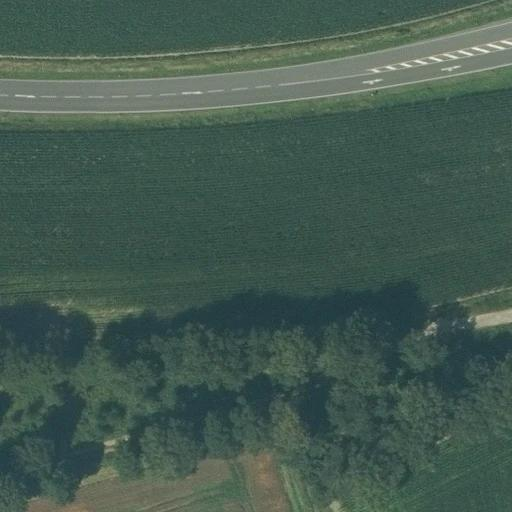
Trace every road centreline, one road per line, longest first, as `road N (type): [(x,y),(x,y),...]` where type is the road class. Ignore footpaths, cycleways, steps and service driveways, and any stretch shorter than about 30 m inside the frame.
road 1 (track): [(0,483),(368,371),(434,333),(511,316)]
road 2 (secondary): [(511,43),(278,86),(0,97)]
